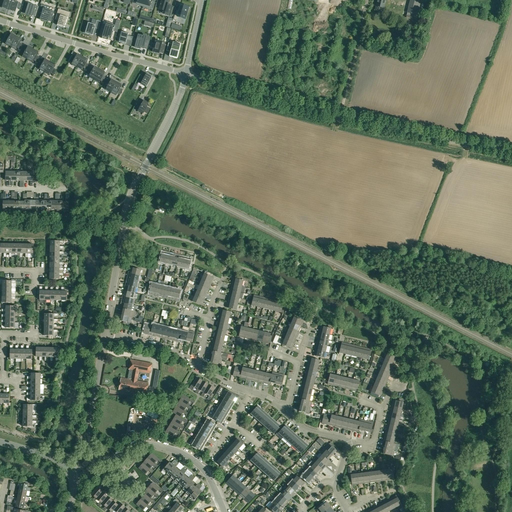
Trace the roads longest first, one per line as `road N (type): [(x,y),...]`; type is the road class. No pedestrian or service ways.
road 1 (unclassified): [(511,152),(186,74)]
road 2 (unclassified): [(104,334),(131,196),(186,74)]
road 3 (residential): [(0,19),(186,74)]
road 4 (unclassified): [(220,501),(201,465),(164,446),(142,444),(96,459)]
road 5 (unclassified): [(96,459),(87,436),(104,334)]
